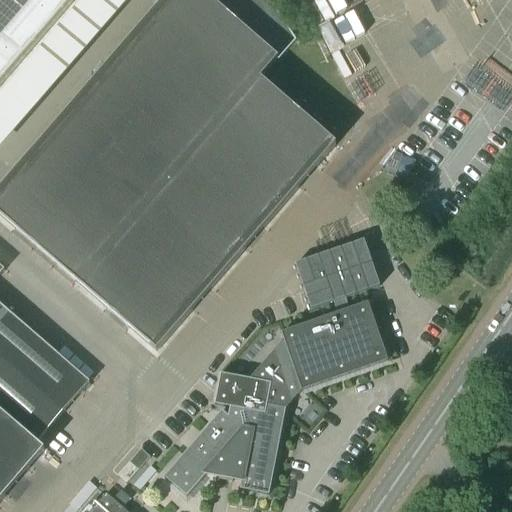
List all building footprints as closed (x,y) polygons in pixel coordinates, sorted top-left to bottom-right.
[(0,0),(0,86),(74,0),(0,0)] [(168,0),(156,14),(324,160),(335,148),(259,82),(277,62),(206,0),(168,0)] [(156,14),(128,46),(296,192),(324,160),(156,14)] [(100,78),(268,224),(290,200),(303,211),(310,204),(296,192),(128,46),(100,78)] [(72,110),(240,257),(268,224),(100,78),(72,110)] [(44,143),(212,289),(240,257),(72,110),(44,143)] [(16,175),(184,321),(212,289),(44,143),(16,175)] [(184,321),(16,175),(0,193),(0,218),(156,354),(184,321)] [(0,355),(64,414),(88,386),(0,308),(0,276),(3,273),(0,270),(0,355)] [(221,414),(162,480),(186,500),(206,477),(215,478),(214,480),(231,484),(232,481),(241,483),(238,492),(267,498),(284,412),(300,393),(387,362),(366,306),(280,335),(283,343),(250,382),(219,377),(214,407),(229,410),(227,420),(221,414)] [(0,415),(35,446),(64,414),(0,355),(0,415)] [(125,486),(149,459),(140,451),(116,478),(125,486)]
